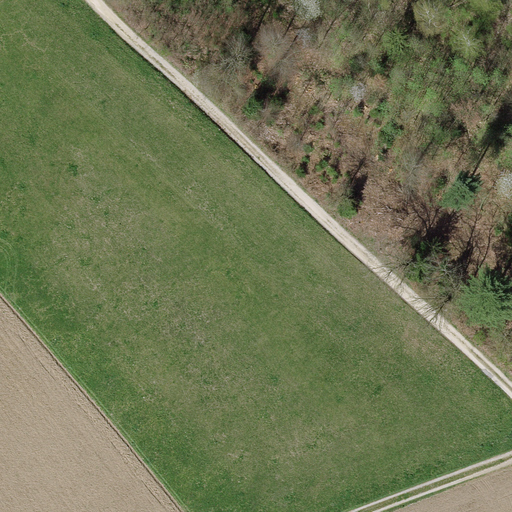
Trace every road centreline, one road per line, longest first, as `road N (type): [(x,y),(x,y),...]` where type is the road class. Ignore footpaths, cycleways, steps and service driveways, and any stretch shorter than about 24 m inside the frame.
road 1 (track): [(83,0),(511,398)]
road 2 (track): [(511,456),(367,511)]
